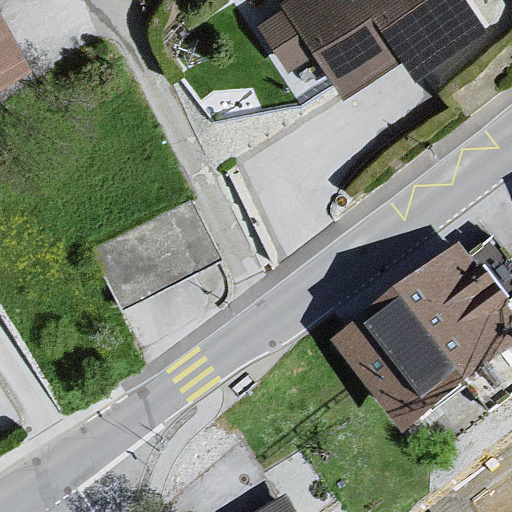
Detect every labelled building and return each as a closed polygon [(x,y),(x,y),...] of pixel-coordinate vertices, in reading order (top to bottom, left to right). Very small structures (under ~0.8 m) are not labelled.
[(471,11),(463,0),(301,0),(258,30),(288,75),(316,56),(344,98),(471,11)] [(0,11),(0,90),(33,73),(0,11)] [(91,250),(121,309),(223,258),(193,199),(91,250)] [(356,312),(325,349),(390,437),(510,352),(448,252),(356,312)] [(297,511),(285,492),(253,511),(297,511)]
